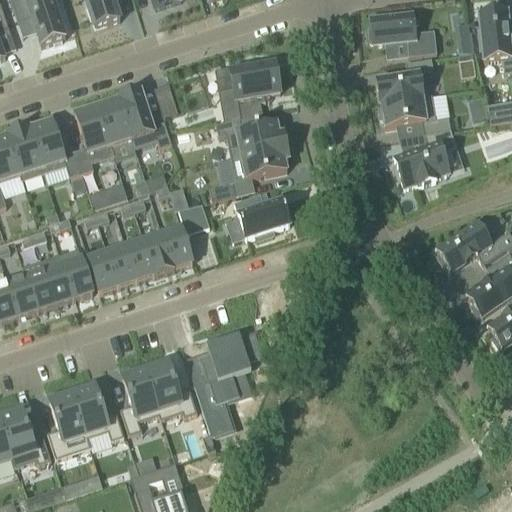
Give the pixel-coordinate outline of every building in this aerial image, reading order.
[(24,0),(14,0),(8,2),(17,27),(31,23),(40,52),(52,48),(53,50),(61,47),(61,46),(64,44),(60,32),(64,31),(59,14),(55,16),(51,5),(29,12),(24,0)] [(110,0),(82,0),(86,13),(85,13),(89,25),(90,24),(93,35),(119,26),(116,18),(110,0)] [(149,0),(151,6),(152,6),(154,14),(159,13),(180,7),(177,0),(149,0)] [(491,21),(478,22),(482,68),(501,66),(502,80),(511,78),(511,46),(509,47),(506,19),(502,19),(502,16),(490,17),(491,21)] [(367,35),(369,49),(372,49),(372,51),(406,47),(408,63),(435,60),(433,37),(413,39),(411,21),(398,22),(397,19),(383,21),(384,24),(369,25),(370,35),(367,35)] [(426,102),(422,80),(432,78),(430,65),(404,69),(406,82),(375,87),(379,112),(380,112),(380,111),(426,104),(426,102)] [(258,68),(214,76),(215,77),(219,98),(232,95),(234,107),(236,107),(239,126),(258,122),(262,121),(260,109),(264,108),(264,107),(263,102),(269,101),(279,99),(274,70),(259,73),(258,68)] [(140,97),(117,105),(117,106),(118,105),(131,146),(130,146),(133,156),(155,148),(158,156),(171,152),(163,128),(152,132),(140,97)] [(435,126),(431,101),(426,102),(426,104),(380,111),(380,112),(380,114),(378,114),(379,125),(382,124),(384,134),(418,129),(422,141),(449,136),(447,124),(435,126)] [(117,106),(96,112),(109,153),(110,153),(130,146),(131,146),(118,105),(117,106)] [(85,154),(73,158),(80,180),(92,177),(90,170),(113,162),(110,153),(109,153),(96,112),(74,120),(85,154)] [(238,126),(215,131),(217,143),(225,141),(230,164),(285,153),(282,139),(278,140),(276,130),(260,134),(241,138),(238,126)] [(29,134),(28,135),(43,181),(65,173),(69,184),(80,180),(73,158),(62,161),(51,127),(29,134)] [(29,133),(5,141),(5,142),(6,142),(20,183),(19,183),(20,188),(43,181),(28,135),(29,134),(29,133)] [(447,179),(441,160),(456,155),(449,136),(422,141),(427,155),(393,167),(394,171),(392,172),(397,187),(400,186),(403,195),(417,190),(418,193),(434,187),(434,184),(447,179)] [(0,215),(5,213),(0,199),(0,189),(19,183),(20,183),(6,142),(5,142),(0,143),(0,215)] [(285,153),(230,164),(234,188),(235,188),(251,185),(286,177),(284,167),(288,166),(285,153)] [(81,183),(71,186),(75,198),(85,194),(81,183)] [(146,191),(134,195),(137,202),(148,199),(146,191)] [(231,191),(208,197),(211,209),(234,203),(231,191)] [(166,193),(155,196),(157,204),(169,200),(166,193)] [(104,196),(89,201),(93,216),(109,211),(104,196)] [(259,201),(233,210),(237,222),(244,244),(244,246),(254,243),(256,247),(272,241),(271,237),(288,232),(280,207),(268,211),(263,212),(260,202),(259,201)] [(142,207),(131,211),(133,218),(145,215),(142,207)] [(131,211),(119,214),(122,222),(133,218),(131,211)] [(201,211),(177,217),(185,241),(208,234),(201,211)] [(106,219),(94,223),(97,230),(108,226),(106,219)] [(56,220),(44,224),(47,232),(58,228),(56,220)] [(94,223),(83,226),(85,234),(97,230),(94,223)] [(67,225),(56,229),(58,236),(70,232),(67,225)] [(438,261),(436,262),(442,271),(444,270),(450,278),(454,276),(475,261),(482,272),(492,266),(504,257),(511,251),(511,245),(507,238),(491,248),(478,229),(436,258),(438,261)] [(178,230),(159,236),(172,276),(173,276),(191,270),(178,230)] [(159,236),(141,242),(154,282),(153,282),(153,283),(173,276),(172,276),(159,236)] [(43,239),(32,243),(34,251),(46,247),(43,239)] [(141,242),(123,248),(136,288),(153,282),(154,282),(141,242)] [(32,243),(20,247),(23,254),(34,251),(32,243)] [(123,248),(104,254),(117,294),(136,288),(123,248)] [(7,251),(0,253),(0,261),(9,259),(7,251)] [(104,254),(85,260),(98,300),(117,294),(104,254)] [(77,256),(58,262),(72,306),(92,300),(77,256)] [(474,298),(467,303),(472,312),(470,313),(476,322),(478,321),(481,324),(483,323),(506,307),(511,303),(511,287),(511,286),(506,279),(509,277),(511,274),(511,266),(510,264),(508,260),(505,263),(485,276),(485,277),(492,286),(478,296),(474,298)] [(58,262),(40,268),(54,312),(72,306),(58,262)] [(40,268),(21,274),(22,279),(23,278),(36,318),(54,312),(40,268)] [(22,279),(4,284),(5,289),(6,289),(18,324),(36,318),(23,278),(22,279)] [(5,289),(0,290),(0,329),(18,324),(6,289),(5,289)] [(511,318),(490,333),(488,334),(493,343),(491,344),(497,353),(499,352),(501,355),(511,348),(511,303),(506,307),(511,316),(511,318)] [(203,378),(190,382),(207,434),(229,427),(220,400),(235,395),(228,374),(245,369),(241,358),(258,352),(251,331),(233,337),(233,334),(235,333),(235,332),(215,338),(216,340),(205,344),(207,352),(196,356),(203,378)] [(166,369),(144,376),(159,422),(158,422),(159,427),(181,419),(183,424),(196,420),(187,394),(176,397),(166,369)] [(130,412),(119,416),(123,430),(127,442),(140,438),(137,429),(158,422),(159,422),(144,376),(121,384),(130,412)] [(93,392),(71,400),(86,445),(87,445),(107,439),(110,448),(123,443),(114,418),(103,421),(93,392)] [(58,436),(46,440),(54,466),(90,454),(87,445),(86,445),(71,400),(68,401),(66,397),(51,402),(52,406),(48,407),(51,415),(58,436)] [(20,416),(0,422),(0,430),(11,465),(10,465),(13,474),(35,467),(37,471),(50,467),(47,459),(41,441),(30,445),(20,416)] [(0,468),(10,465),(11,465),(0,430),(0,468)] [(209,441),(201,443),(206,459),(214,456),(209,441)] [(151,463),(141,466),(145,479),(155,476),(151,463)] [(134,470),(126,472),(130,484),(138,481),(134,470)] [(174,470),(143,480),(147,491),(161,487),(174,482),(172,474),(171,472),(174,471),(174,470)] [(68,491),(61,493),(61,494),(65,505),(72,503),(68,491)] [(61,493),(49,497),(53,509),(65,505),(61,493)] [(134,500),(133,500),(137,511),(183,511),(180,501),(168,505),(167,504),(153,509),(148,495),(134,500)]
